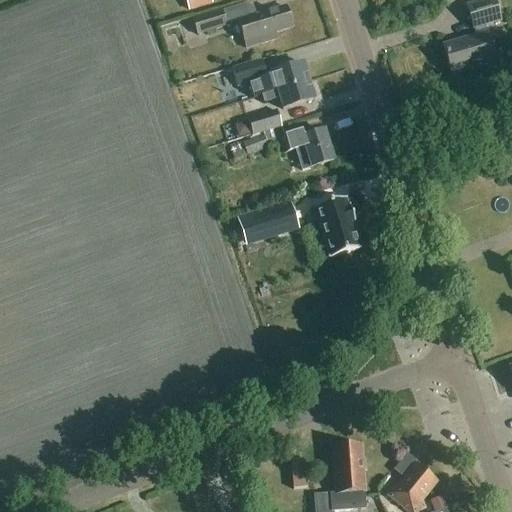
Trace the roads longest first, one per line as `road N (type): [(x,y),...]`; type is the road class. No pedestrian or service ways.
road 1 (tertiary): [(35,511),(455,356)]
road 2 (tertiary): [(455,356),(346,0)]
road 3 (tertiary): [(507,511),(455,356)]
